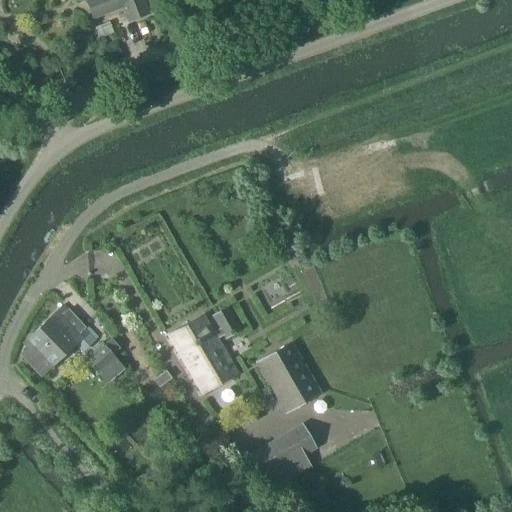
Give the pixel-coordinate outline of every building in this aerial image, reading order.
[(140,0),(84,0),(85,0),(92,19),(122,7),(128,22),(147,15),(140,0)] [(87,329),(64,305),(26,340),(31,345),(20,355),(41,377),(74,345),(83,354),(99,339),(88,327),(87,329)] [(236,375),(216,339),(223,335),(225,340),(239,332),(226,309),(213,317),(220,330),(213,334),(203,316),(169,335),(202,395),(236,375)] [(101,342),(85,358),(100,374),(117,358),(101,342)] [(318,396),(289,344),(258,363),(274,388),(278,386),(292,411),(318,396)] [(160,388),(163,385),(171,378),(165,371),(154,380),(160,388)] [(251,485),(314,449),(302,428),(239,464),(251,485)]
